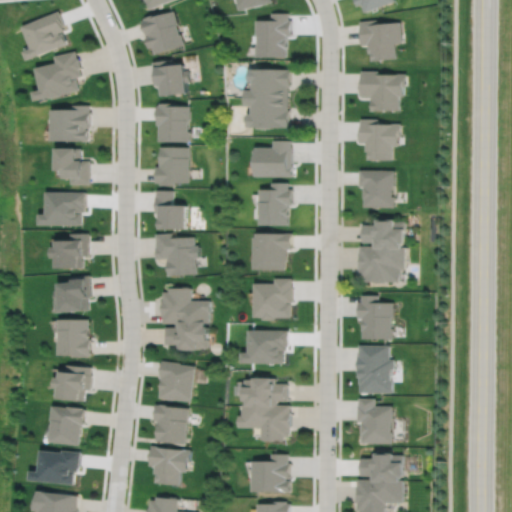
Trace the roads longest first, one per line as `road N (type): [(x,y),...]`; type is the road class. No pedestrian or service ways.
road 1 (residential): [(113,511),(130,357),(126,95),(96,0)]
road 2 (residential): [(321,0),(330,75),(326,511)]
road 3 (tertiary): [(484,0),(480,511)]
